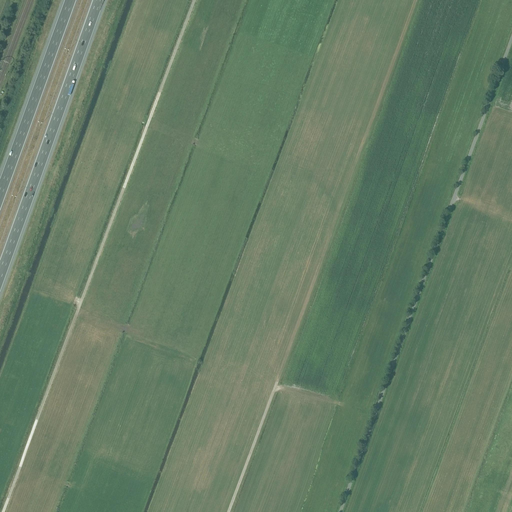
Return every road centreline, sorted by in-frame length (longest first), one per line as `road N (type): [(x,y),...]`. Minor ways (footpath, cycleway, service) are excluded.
road 1 (motorway): [(0,276),(99,0)]
road 2 (motorway): [(70,0),(0,194)]
